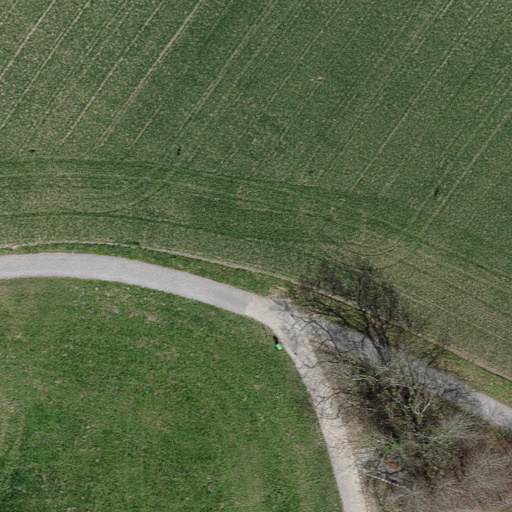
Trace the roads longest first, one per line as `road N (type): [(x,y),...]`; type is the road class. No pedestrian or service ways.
road 1 (track): [(0,269),(118,268),(283,316),(511,420)]
road 2 (track): [(356,511),(324,397),(283,316)]
